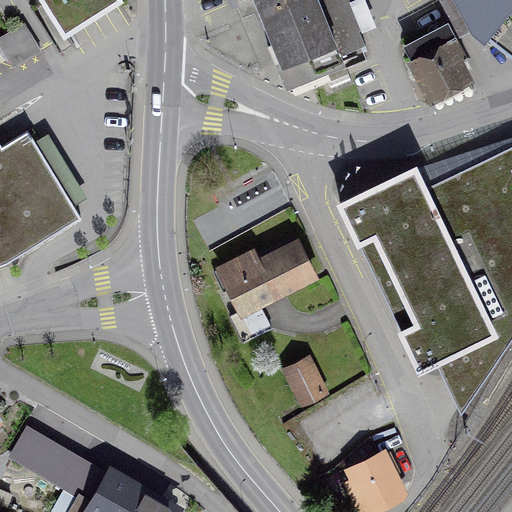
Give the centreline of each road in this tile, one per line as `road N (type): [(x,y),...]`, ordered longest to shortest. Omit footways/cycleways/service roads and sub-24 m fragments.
road 1 (residential): [(163,86),(323,134),(375,141),(511,106)]
road 2 (residential): [(0,368),(218,511)]
road 3 (secondary): [(163,289),(198,396),(280,511)]
road 4 (secondary): [(163,86),(163,289)]
road 5 (residential): [(0,322),(163,289)]
